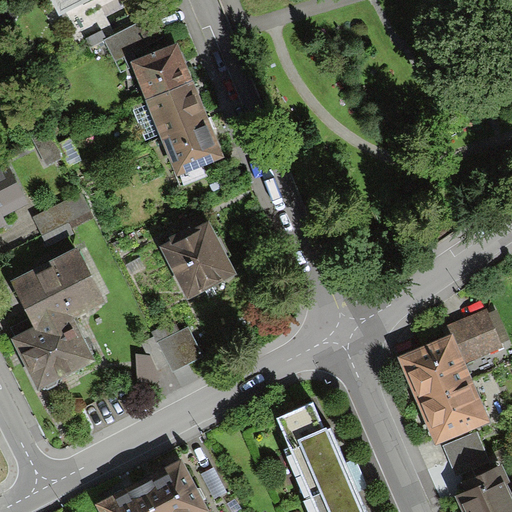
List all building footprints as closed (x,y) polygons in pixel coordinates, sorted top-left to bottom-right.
[(19,0),(39,40),(119,0),(19,0)] [(225,168),(178,49),(124,70),(171,190),(225,168)] [(46,147),(49,163),(68,160),(66,144),(46,147)] [(2,166),(0,167),(0,222),(25,209),(2,166)] [(78,195),(33,217),(45,242),(90,220),(78,195)] [(211,238),(166,261),(195,315),(239,291),(211,238)] [(77,256),(9,292),(35,341),(16,351),(42,401),(98,371),(76,330),(107,314),(77,256)] [(437,331),(442,343),(404,359),(442,446),(493,423),(465,361),(505,344),(490,309),(437,331)] [(190,322),(152,340),(174,384),(212,366),(190,322)] [(357,511),(313,404),(274,420),(311,511),(357,511)] [(198,511),(176,467),(94,508),(95,511),(198,511)] [(511,511),(496,475),(453,494),(461,511),(511,511)]
